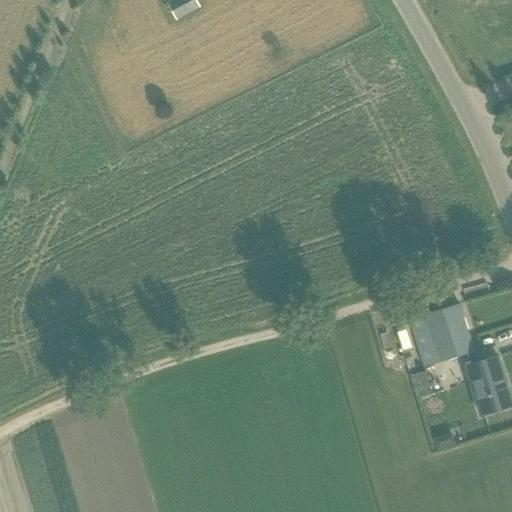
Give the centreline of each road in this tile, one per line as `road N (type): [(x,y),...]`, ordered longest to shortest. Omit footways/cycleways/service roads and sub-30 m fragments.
road 1 (track): [(0,436),(60,398),(189,353),(511,276)]
road 2 (unclassified): [(511,241),(393,0)]
